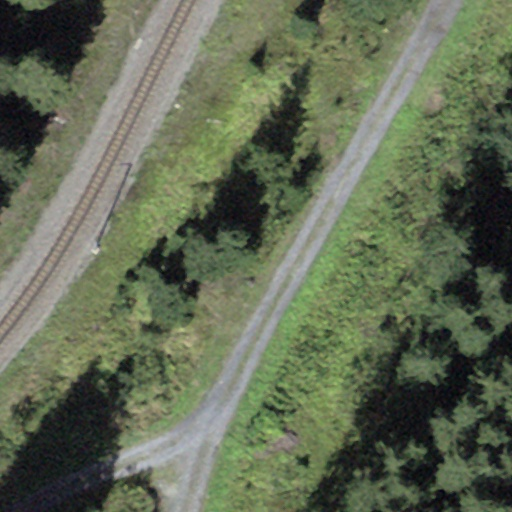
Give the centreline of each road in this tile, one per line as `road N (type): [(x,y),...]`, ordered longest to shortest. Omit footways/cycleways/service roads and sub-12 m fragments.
road 1 (track): [(195,455),(443,0)]
road 2 (track): [(37,511),(80,481),(195,455)]
